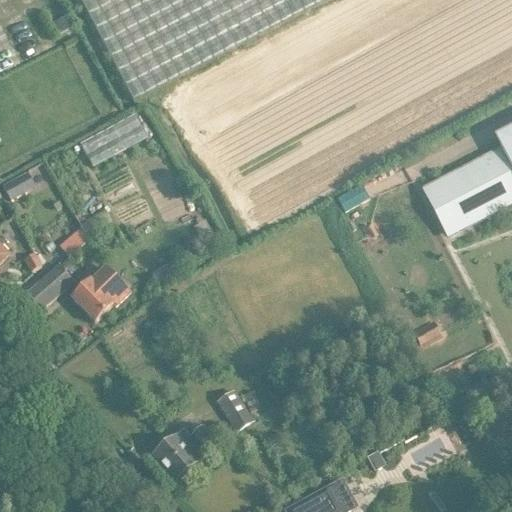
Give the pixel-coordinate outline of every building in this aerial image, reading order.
[(79,0),(133,103),(149,94),(329,0),(79,0)] [(90,161),(148,142),(141,120),(83,139),(90,161)] [(425,192),(448,236),(511,202),(511,146),(505,150),(506,152),(500,155),(499,153),(425,192)] [(31,186),(26,175),(2,188),(8,199),(31,186)] [(68,255),(89,238),(81,228),(60,245),(68,255)] [(0,263),(8,255),(0,246),(0,263)] [(171,265),(155,273),(163,287),(179,278),(171,265)] [(33,319),(45,308),(73,283),(59,266),(52,272),(31,290),(18,302),(23,308),(33,319)] [(113,306),(115,309),(130,294),(105,269),(91,283),(90,281),(71,300),(95,324),(113,306)] [(439,329),(418,337),(422,347),(442,339),(439,329)] [(217,403),(222,411),(236,434),(245,429),(253,423),(234,392),(227,397),(217,403)] [(152,457),(163,469),(174,483),(199,462),(198,462),(204,457),(205,457),(228,437),(216,423),(206,431),(204,428),(191,439),(183,430),(152,457)] [(378,452),(367,458),(376,474),(387,468),(378,452)] [(349,511),(355,509),(341,482),(286,511),(349,511)]
